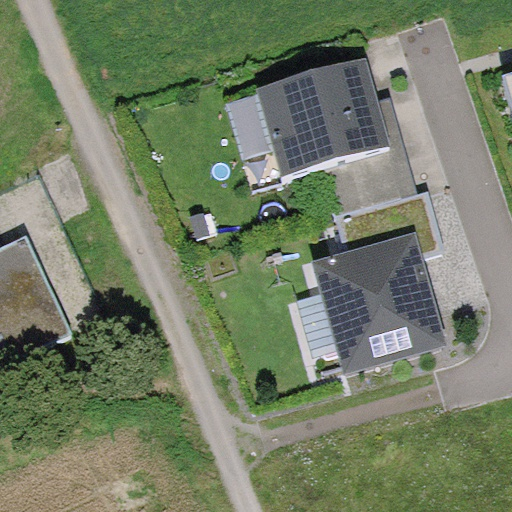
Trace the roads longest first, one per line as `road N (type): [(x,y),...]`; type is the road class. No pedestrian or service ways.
road 1 (track): [(28,0),(240,511)]
road 2 (residential): [(416,32),(511,332)]
